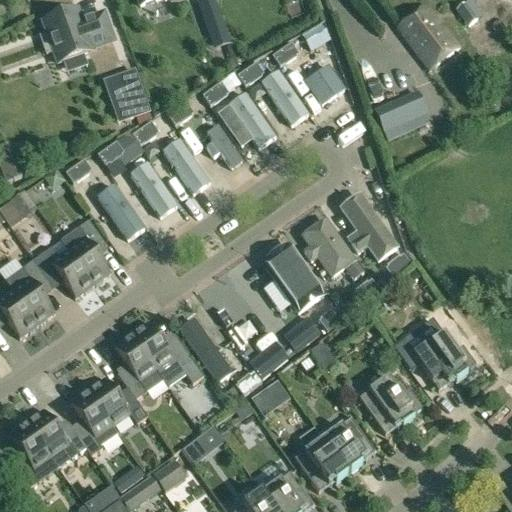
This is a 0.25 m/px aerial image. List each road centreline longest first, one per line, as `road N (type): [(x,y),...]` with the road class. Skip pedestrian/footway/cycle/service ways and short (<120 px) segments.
road 1 (residential): [(152,283),(163,299),(346,168),(328,140),(144,267)]
road 2 (residential): [(0,388),(152,283)]
road 3 (residential): [(415,511),(511,415)]
